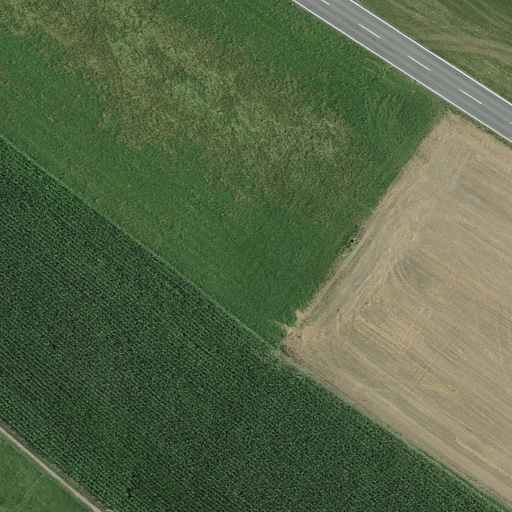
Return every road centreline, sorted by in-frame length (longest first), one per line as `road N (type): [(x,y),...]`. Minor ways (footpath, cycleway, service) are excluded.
road 1 (primary): [(511,127),(317,0)]
road 2 (track): [(103,511),(0,426)]
